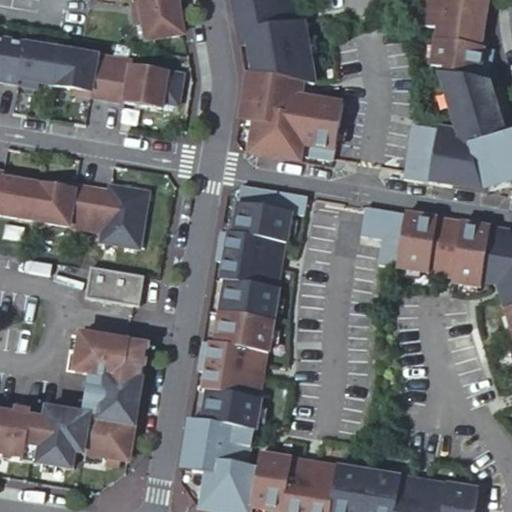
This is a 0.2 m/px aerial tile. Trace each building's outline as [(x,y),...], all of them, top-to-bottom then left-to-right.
[(138,0),(140,8),(132,9),(133,19),(141,18),(145,47),(183,41),(176,0),(138,0)] [(253,42),(259,79),(244,76),(240,102),(248,103),(245,123),(251,123),(245,155),(297,163),(298,156),(331,161),(340,106),(298,99),(295,116),(275,113),(280,82),(300,85),(307,86),(296,23),(270,27),(268,14),(294,9),(292,0),(230,0),(235,28),(241,27),(244,43),(253,42)] [(511,134),(502,137),(486,85),(492,51),(477,48),(468,46),(471,27),(480,29),(485,1),(476,0),(422,0),(420,14),(448,19),(445,34),(436,33),(430,68),(444,70),(443,77),(439,79),(453,124),(463,121),(471,148),(466,149),(435,144),(437,131),(411,127),(402,180),(451,188),(474,181),(478,193),(511,182),(511,134)] [(296,23),(294,9),(268,14),(270,27),(296,23)] [(448,19),(420,14),(417,29),(436,33),(445,34),(448,19)] [(241,27),(235,28),(238,44),(244,43),(241,27)] [(477,48),(480,29),(471,27),(468,46),(477,48)] [(58,59),(5,50),(0,80),(0,93),(15,96),(16,91),(52,97),(58,59)] [(112,68),(58,59),(52,97),(88,103),(87,108),(104,111),(112,68)] [(129,70),(112,68),(104,111),(161,120),(162,115),(178,118),(183,85),(128,76),(129,70)] [(300,85),(280,82),(275,113),(295,116),(298,99),(300,85)] [(248,103),(240,102),(237,121),(245,123),(248,103)] [(456,134),(437,131),(435,144),(466,149),(471,148),(463,121),(453,124),(456,134)] [(2,176),(0,175),(0,218),(32,224),(38,186),(1,181),(2,176)] [(451,188),(478,193),(474,181),(451,188)] [(74,192),(38,186),(32,224),(85,232),(91,190),(75,187),(74,192)] [(108,193),(91,190),(85,232),(101,235),(100,243),(140,250),(149,194),(109,188),(108,193)] [(472,511),(475,493),(434,487),(429,511),(425,511),(408,509),(412,483),(325,469),(321,495),(299,491),(303,466),(260,459),(258,470),(245,468),(218,463),(221,443),(248,447),(258,388),(231,383),(235,362),(261,366),(276,277),(249,273),(253,253),(279,257),(287,214),(302,216),(305,199),(238,188),(231,236),(219,234),(214,262),(221,263),(218,282),(223,283),(213,347),(201,345),(196,372),(204,373),(201,392),(205,392),(200,424),(187,421),(183,451),(196,453),(193,472),(205,474),(199,511),(230,511),(231,505),(249,508),(274,511),(472,511)] [(511,244),(508,233),(367,209),(363,236),(381,239),(376,266),(438,276),(442,249),(456,251),(451,279),(482,284),(495,280),(511,274),(511,244)] [(442,249),(438,276),(451,279),(456,251),(442,249)] [(276,277),(279,257),(253,253),(249,273),(276,277)] [(144,278),(87,268),(82,298),(139,307),(144,278)] [(511,293),(511,274),(495,280),(500,297),(511,293)] [(511,293),(500,297),(511,335),(511,293)] [(0,461),(70,473),(74,452),(107,457),(106,465),(121,467),(122,459),(129,461),(148,347),(79,335),(72,373),(102,378),(96,417),(46,409),(44,419),(32,417),(28,442),(8,438),(13,413),(0,411),(0,461)] [(258,388),(261,366),(235,362),(231,383),(258,388)] [(13,413),(8,438),(28,442),(32,417),(33,412),(13,408),(13,413)] [(245,468),(248,447),(221,443),(218,463),(245,468)] [(196,453),(183,451),(180,470),(193,472),(196,453)] [(325,469),(303,466),(299,491),(321,495),(325,469)] [(429,511),(434,487),(412,483),(408,509),(425,511),(429,511)]
